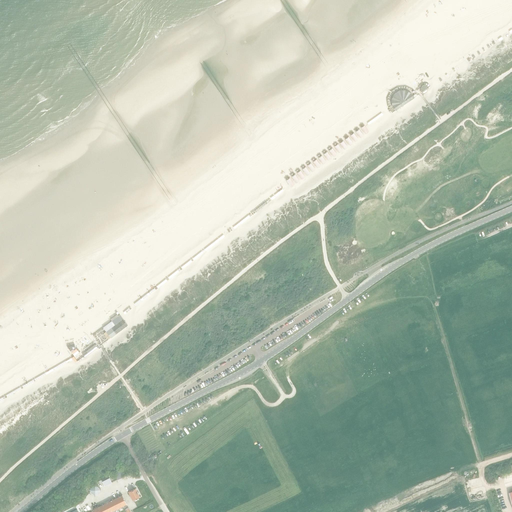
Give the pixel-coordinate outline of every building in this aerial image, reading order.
[(413,97),(410,92),(409,92),(408,91),(407,91),(407,90),(406,90),(405,90),(404,90),(403,90),(402,90),(401,90),(400,90),(399,90),(398,91),(397,91),(396,91),(396,92),(395,93),(394,93),(393,94),(393,95),(392,95),(392,96),(391,97),(391,98),(391,99),(391,100),(390,101),(390,102),(390,103),(390,104),(395,110),(413,97)] [(122,319),(106,331),(110,335),(126,323),(122,319)] [(97,347),(95,344),(82,354),(84,357),(97,347)] [(117,479),(124,475),(120,467),(113,470),(117,479)] [(140,496),(135,487),(128,491),(133,499),(140,496)] [(117,496),(122,506),(126,504),(122,494),(117,496)] [(122,506),(117,496),(113,498),(118,508),(122,506)] [(118,508),(113,498),(109,500),(114,510),(118,508)] [(107,508),(109,511),(110,511),(114,510),(109,500),(100,505),(103,510),(107,508)]
